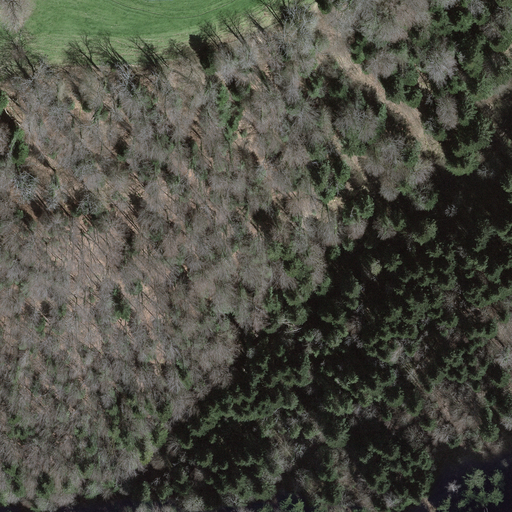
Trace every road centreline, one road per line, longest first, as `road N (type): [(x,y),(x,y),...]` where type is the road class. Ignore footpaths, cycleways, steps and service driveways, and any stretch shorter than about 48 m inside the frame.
road 1 (track): [(0,199),(262,200),(334,188),(511,82)]
road 2 (track): [(231,511),(322,440),(389,402),(449,330),(484,300),(511,289)]
